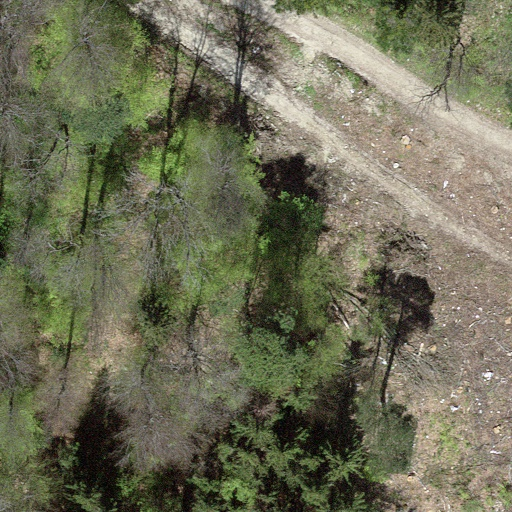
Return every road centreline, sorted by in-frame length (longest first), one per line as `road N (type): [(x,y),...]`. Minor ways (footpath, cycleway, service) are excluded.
road 1 (track): [(133,0),(511,257)]
road 2 (track): [(511,148),(227,0)]
